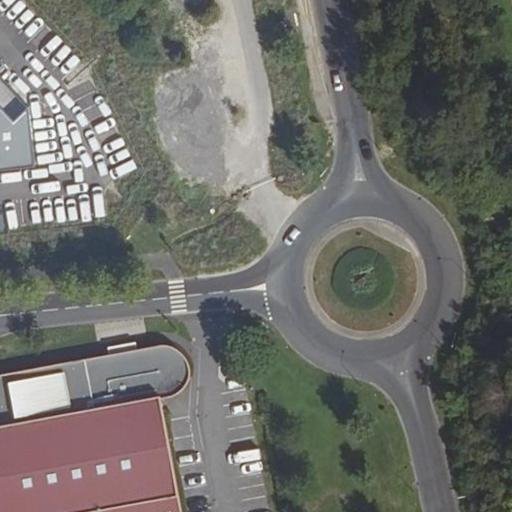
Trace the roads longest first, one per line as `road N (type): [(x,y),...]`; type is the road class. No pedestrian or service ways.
road 1 (tertiary): [(0,315),(285,290)]
road 2 (track): [(242,0),(263,105),(258,185),(292,236)]
road 3 (tertiary): [(419,340),(442,315),(452,283),(449,249),(433,220),(406,199),(374,189)]
road 4 (tertiary): [(285,290),(316,340),(373,358)]
